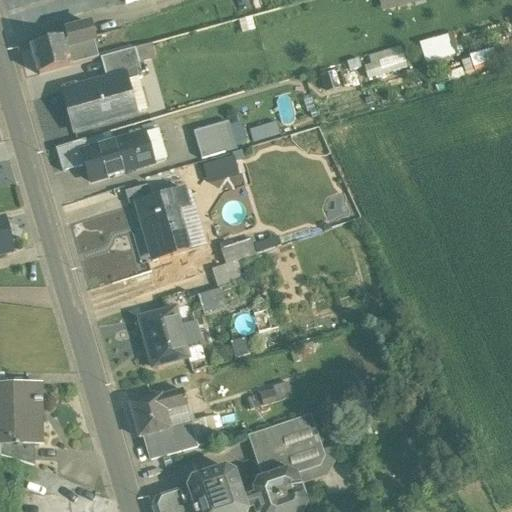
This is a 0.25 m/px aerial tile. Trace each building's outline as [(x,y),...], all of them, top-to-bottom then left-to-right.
[(381,0),(382,9),(425,3),(424,0),(381,0)] [(90,25),(65,31),(67,37),(62,39),(70,67),(98,59),(98,56),(90,25)] [(425,63),(455,54),(449,34),(419,43),(425,63)] [(43,44),(31,47),(39,76),(70,67),(62,39),(53,41),(51,36),(41,38),(43,44)] [(407,68),(401,46),(363,57),(369,79),(407,68)] [(134,49),(100,59),(106,82),(124,77),(126,83),(142,78),(134,49)] [(106,82),(63,94),(74,132),(135,115),(126,83),(124,77),(106,82)] [(249,129),(252,142),(280,135),(277,122),(249,129)] [(216,127),(193,133),(202,160),(224,154),(216,127)] [(88,152),(82,154),(85,166),(90,183),(153,164),(144,135),(88,152)] [(85,141),(55,149),(62,172),(85,166),(82,154),(88,152),(85,141)] [(204,162),(207,192),(242,189),(239,158),(204,162)] [(183,190),(135,204),(140,223),(146,221),(158,261),(188,252),(177,212),(189,209),(183,190)] [(0,220),(0,256),(13,253),(4,219),(0,220)] [(250,241),(220,251),(225,266),(236,262),(255,256),(250,241)] [(150,275),(149,261),(122,262),(122,270),(114,271),(114,277),(150,275)] [(225,266),(211,271),(216,285),(241,276),(236,262),(225,266)] [(203,317),(225,310),(217,287),(195,294),(203,317)] [(174,311),(139,320),(152,369),(188,359),(174,311)] [(287,384),(271,389),(273,392),(276,403),(291,399),(287,384)] [(40,386),(0,387),(0,446),(34,445),(41,445),(41,420),(39,420),(39,404),(41,404),(40,401),(39,401),(38,388),(40,388),(40,386)] [(161,397),(129,405),(138,439),(144,438),(170,431),(170,429),(165,412),(186,406),(182,392),(161,398),(161,397)] [(273,392),(247,400),(250,411),(276,403),(273,392)] [(186,406),(165,412),(170,429),(190,423),(186,406)] [(310,416),(247,437),(261,478),(287,470),(297,475),(320,468),(324,458),(310,416)] [(203,420),(190,423),(197,448),(209,444),(203,420)] [(170,431),(144,438),(151,461),(197,448),(190,423),(170,429),(170,431)] [(34,445),(0,446),(0,456),(34,467),(34,445)] [(225,468),(190,479),(186,489),(185,489),(193,511),(247,511),(248,511),(242,494),(235,472),(225,468)] [(159,470),(148,473),(150,478),(160,475),(159,470)] [(261,478),(256,480),(251,490),(257,508),(258,511),(303,511),(307,505),(303,496),(305,495),(302,485),(300,485),(297,475),(287,470),(261,478)] [(186,488),(159,497),(158,499),(159,500),(155,508),(156,511),(193,511),(185,489),(186,489),(186,488)] [(251,490),(242,494),(248,511),(257,508),(251,490)]
